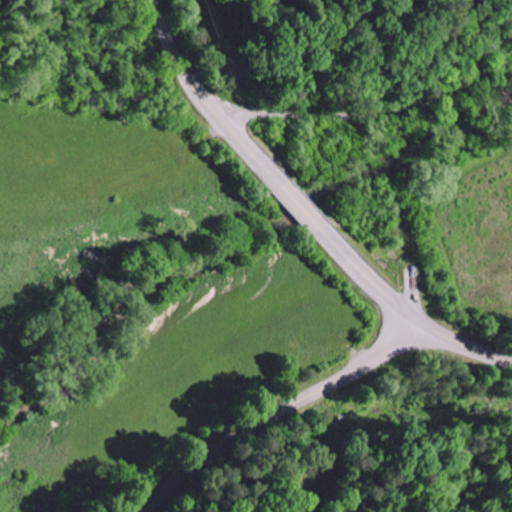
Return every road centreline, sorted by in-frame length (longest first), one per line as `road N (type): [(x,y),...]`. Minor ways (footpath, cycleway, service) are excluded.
road 1 (tertiary): [(146,511),(206,455),(383,353),(403,323)]
road 2 (residential): [(213,111),(382,120),(511,83)]
road 3 (secondary): [(281,187),(213,111),(152,0)]
road 4 (secondary): [(403,323),(321,231)]
